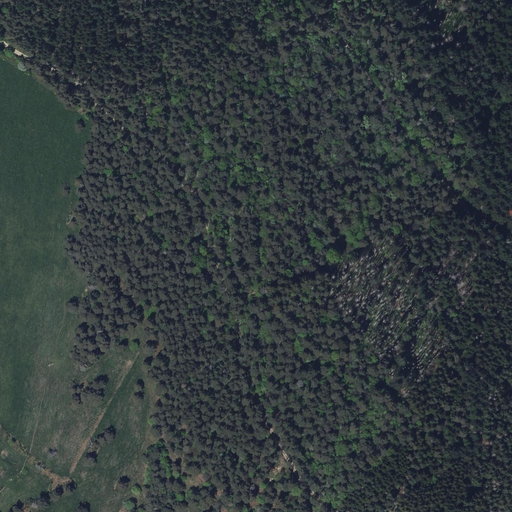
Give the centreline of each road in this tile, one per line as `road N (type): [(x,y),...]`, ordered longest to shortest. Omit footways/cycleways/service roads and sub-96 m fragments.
road 1 (track): [(0,34),(121,115),(185,179),(262,400),(305,477),(336,511)]
road 2 (track): [(511,233),(463,206),(414,149),(351,49),(295,0)]
